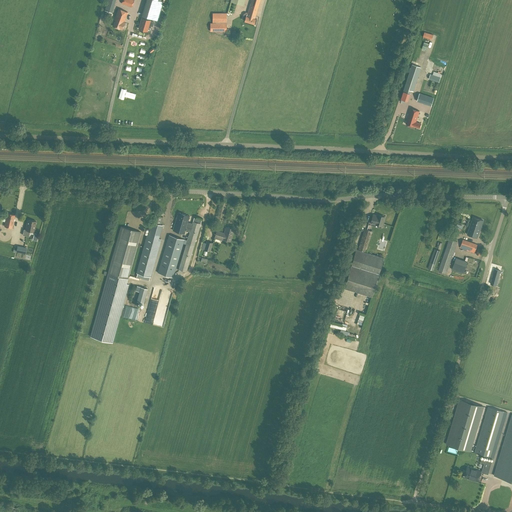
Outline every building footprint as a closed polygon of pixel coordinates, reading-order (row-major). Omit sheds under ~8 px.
[(148,10),(152,1),(150,0),(136,0),(135,4),(148,10)] [(143,10),(142,16),(158,20),(160,15),(157,14),(161,0),(158,0),(155,13),(143,10)] [(255,19),(260,0),(250,0),(246,16),(245,21),(256,24),(257,19),(255,19)] [(113,26),(122,29),(125,22),(124,22),(127,12),(118,8),(114,19),(115,20),(113,26)] [(226,22),(226,13),(212,13),(212,22),(226,22)] [(141,18),(138,28),(147,31),(148,27),(150,20),(141,18)] [(210,31),(213,31),(226,31),(226,23),(210,23),(210,31)] [(413,64),(404,88),(413,91),(421,67),(413,64)] [(439,82),(442,74),(434,71),(433,74),(430,74),(429,79),(439,82)] [(403,91),(401,99),(407,101),(410,93),(403,91)] [(431,106),(434,98),(419,93),(417,101),(431,106)] [(420,128),(421,123),(416,122),(420,111),(411,108),(406,124),(415,126),(420,128)] [(192,224),(187,222),(189,215),(178,212),(173,230),(184,234),(186,228),(187,228),(186,231),(190,232),(187,240),(169,234),(157,272),(173,277),(174,276),(175,276),(176,274),(174,273),(183,244),(185,245),(178,269),(186,272),(200,223),(193,221),(192,224)] [(12,228),(15,214),(7,213),(6,219),(4,219),(4,217),(1,216),(0,220),(5,221),(4,226),(12,228)] [(152,222),(151,221),(136,273),(137,273),(136,277),(149,280),(150,277),(151,277),(158,253),(161,239),(159,238),(162,224),(161,224),(163,217),(154,214),(152,222)] [(377,215),(374,214),(373,216),(371,221),(369,221),(368,224),(372,225),(373,222),(374,223),(375,223),(382,225),(384,217),(377,214),(377,215)] [(477,237),(483,220),(473,217),(467,234),(477,237)] [(34,231),(37,221),(27,219),(25,229),(24,229),(23,235),(29,236),(30,231),(34,231)] [(107,273),(90,336),(113,342),(129,284),(126,283),(128,279),(141,232),(121,226),(107,273)] [(231,241),(234,229),(226,226),(224,233),(217,230),(215,237),(231,241)] [(365,252),(372,231),(364,229),(358,249),(356,249),(344,287),(372,296),(384,257),(365,252)] [(446,274),(458,241),(449,238),(438,271),(446,274)] [(474,253),(477,244),(463,239),(460,248),(474,253)] [(213,242),(207,240),(206,243),(203,242),(201,248),(210,251),(213,242)] [(433,270),(434,269),(440,251),(435,249),(429,268),(433,270)] [(463,272),(467,263),(456,259),(453,269),(463,272)] [(496,285),(500,270),(495,269),(491,283),(496,285)] [(147,288),(137,285),(136,291),(139,291),(137,301),(144,303),(147,288)] [(459,399),(446,444),(471,451),(484,406),(459,399)] [(493,458),(506,412),(488,407),(475,452),(493,458)] [(511,413),(511,414),(494,475),(511,480),(511,413)] [(488,474),(492,461),(485,459),(483,463),(484,463),(482,472),(488,474)] [(478,481),(481,471),(467,467),(465,477),(469,478),(469,477),(471,478),(471,479),(478,481)]
